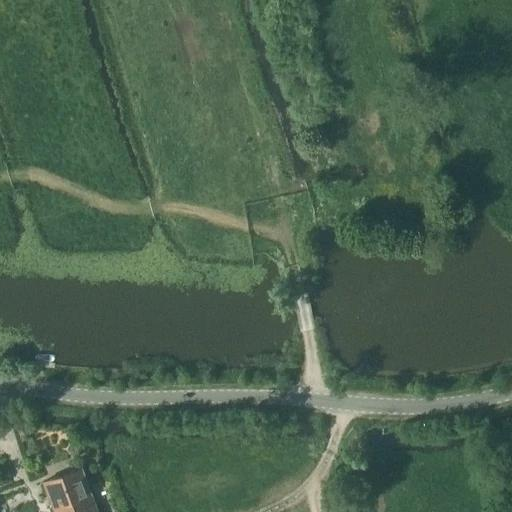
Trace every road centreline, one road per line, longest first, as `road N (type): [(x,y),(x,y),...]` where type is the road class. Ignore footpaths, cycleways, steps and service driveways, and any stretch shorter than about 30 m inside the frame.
road 1 (unclassified): [(0,389),(408,408),(511,393)]
road 2 (track): [(511,167),(291,225),(301,291)]
